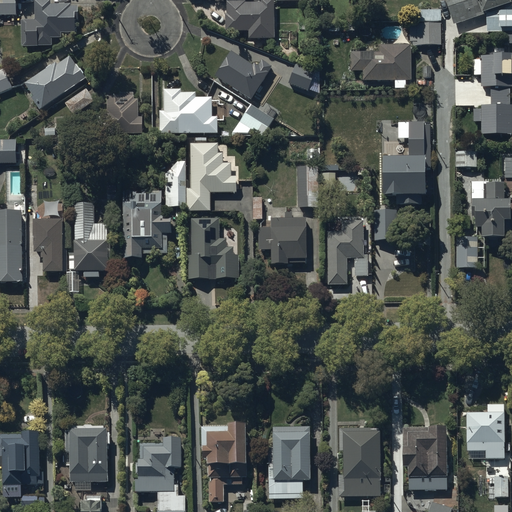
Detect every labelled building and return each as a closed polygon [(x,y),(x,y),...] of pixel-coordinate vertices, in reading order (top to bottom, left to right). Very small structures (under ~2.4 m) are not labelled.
[(16,0),(0,0),(0,16),(17,16),(16,0)] [(49,0),(34,0),(35,19),(21,19),(21,46),(51,46),(51,37),(61,37),(61,32),(74,31),(74,19),(78,19),(78,5),(71,5),(71,2),(50,3),(49,0)] [(275,40),(274,0),(261,0),(260,0),(246,0),(246,2),(227,3),(228,15),(226,15),(226,33),(249,33),(249,40),(275,40)] [(508,0),(444,0),(454,26),(487,14),(487,33),(511,33),(511,7),(508,0)] [(441,46),(441,12),(419,12),(419,25),(411,25),(411,43),(414,43),(414,46),(441,46)] [(411,82),(411,46),(380,46),(380,53),(377,53),(377,48),(376,48),(376,42),(368,42),(368,48),(360,48),(360,53),(351,53),(351,72),(364,72),(364,82),(396,82),(395,89),(407,89),(407,82),(411,82)] [(258,70),(232,53),(216,78),(252,101),(273,69),(263,62),(258,70)] [(68,55),(24,85),(40,110),(85,79),(68,55)] [(511,89),(511,57),(480,57),(480,61),(474,61),(474,77),(480,77),(480,88),(491,88),(490,107),(481,107),(481,111),(473,111),(473,123),(481,123),(480,136),(511,136),(511,106),(509,106),(509,89),(511,89)] [(315,72),(297,65),(289,84),(307,91),(315,72)] [(0,95),(13,89),(4,70),(0,71),(0,95)] [(87,90),(66,104),(74,117),(95,102),(87,90)] [(138,106),(138,101),(135,101),(135,98),(134,98),(134,94),(121,94),(121,98),(108,98),(108,112),(104,112),(104,114),(98,114),(98,129),(105,129),(105,136),(143,136),(143,131),(145,131),(145,124),(143,124),(143,119),(139,119),(139,113),(140,113),(140,106),(138,106)] [(183,95),(166,95),(166,116),(161,116),(161,138),(219,138),(219,122),(214,122),(214,102),(197,102),(197,98),(183,98),(183,95)] [(273,120),(254,107),(243,123),(263,136),(273,120)] [(397,198),(397,206),(423,205),(423,197),(428,197),(427,170),(431,170),(431,124),(409,124),(409,160),(384,160),(385,198),(397,198)] [(0,163),(17,163),(16,140),(0,140),(0,163)] [(220,148),(192,148),(193,193),(189,193),(189,221),(199,221),(199,215),(212,215),(212,197),(238,196),(238,180),(233,180),(233,167),(225,167),(225,157),(220,157),(220,148)] [(476,153),(455,153),(455,169),(476,169),(476,153)] [(186,208),(186,162),(166,163),(166,208),(186,208)] [(319,208),(319,168),(299,168),(299,208),(319,208)] [(335,174),(323,174),(323,192),(336,191),(335,174)] [(510,222),(509,202),(504,202),(503,184),(485,184),(485,186),(473,187),(473,211),(476,211),(477,230),(483,229),(483,240),(504,240),(503,222),(510,222)] [(163,192),(124,193),(125,260),(143,260),(143,256),(168,255),(168,236),(173,236),(173,215),(163,215),(163,192)] [(75,273),(84,273),(84,279),(100,279),(100,273),(109,273),(108,226),(94,225),(94,206),(76,206),(76,255),(70,255),(70,272),(75,272),(75,273)] [(306,258),(306,217),(292,217),(292,211),(285,211),(285,216),(271,217),(271,226),(258,226),(258,249),(271,249),(271,263),(289,263),(288,261),(305,261),(305,258),(306,258)] [(0,283),(23,283),(22,213),(0,212),(0,283)] [(364,254),(364,219),(342,219),(342,231),(328,231),(328,284),(348,284),(348,257),(355,257),(355,275),(368,275),(368,254),(364,254)] [(63,273),(63,268),(68,268),(67,260),(66,260),(66,257),(63,257),(63,221),(34,221),(35,254),(42,254),(42,259),(44,259),(44,273),(63,273)] [(221,223),(193,223),(193,260),(191,260),(191,283),(241,282),(241,260),(235,260),(235,251),(228,251),(228,243),(221,243),(221,223)] [(478,239),(457,239),(457,269),(485,269),(485,249),(478,249),(478,239)] [(78,276),(67,276),(67,292),(78,292),(78,276)] [(505,459),(505,406),(488,406),(488,415),(467,415),(469,460),(505,459)] [(104,428),(94,428),(94,430),(93,429),(92,428),(91,428),(91,427),(90,427),(89,427),(88,427),(87,427),(86,427),(85,427),(84,428),(83,428),(83,429),(82,430),(82,428),(73,428),(73,431),(71,430),(71,433),(66,433),(66,453),(70,453),(71,484),(76,484),(76,492),(92,492),(92,483),(109,483),(108,446),(111,446),(110,435),(108,435),(108,430),(104,430),(104,428)] [(209,480),(210,480),(210,504),(225,503),(225,486),(242,485),(242,479),(248,479),(247,427),(230,428),(230,430),(203,430),(203,452),(204,452),(204,462),(209,462),(209,480)] [(312,482),(311,428),(273,429),(274,450),(269,450),(270,500),(304,500),(304,482),(312,482)] [(455,483),(454,439),(447,440),(447,428),(403,429),(404,469),(409,469),(410,492),(448,491),(448,483),(455,483)] [(381,498),(381,434),(377,434),(377,430),(340,430),(340,453),(344,453),(344,477),(339,477),(339,498),(381,498)] [(40,473),(40,434),(22,434),(22,436),(0,436),(0,459),(0,460),(1,469),(3,469),(4,487),(21,487),(21,486),(38,486),(38,485),(44,485),(44,473),(40,473)] [(182,469),(182,440),(164,440),(164,445),(141,445),(141,461),(140,461),(140,481),(136,481),(136,493),(175,493),(175,474),(169,474),(169,469),(182,469)] [(509,498),(509,477),(486,478),(486,495),(495,495),(495,499),(509,498)] [(186,511),(186,497),(177,497),(177,494),(158,495),(158,511),(186,511)] [(45,497),(23,497),(22,508),(39,508),(39,511),(45,511),(45,497)] [(102,511),(102,503),(100,503),(100,497),(87,497),(87,504),(83,504),(83,511),(82,511),(102,511)] [(451,511),(452,509),(433,503),(430,511),(451,511)]
